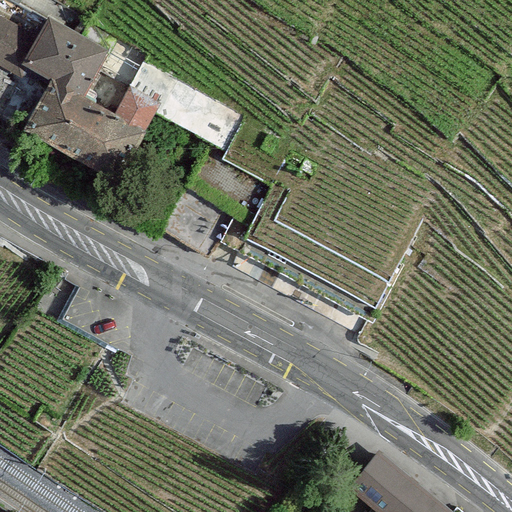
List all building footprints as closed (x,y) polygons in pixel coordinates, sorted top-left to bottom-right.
[(0,0),(0,112),(19,78),(24,68),(53,83),(83,99),(108,51),(77,35),(85,21),(50,0),(0,0)] [(83,99),(53,83),(27,129),(118,177),(143,132),(83,99)] [(292,147),(272,185),(241,254),(374,324),(424,220),(292,147)] [(69,327),(122,353),(137,313),(87,289),(69,327)] [(452,511),(453,511),(385,452),(357,485),(385,508),(381,511),(452,511)]
